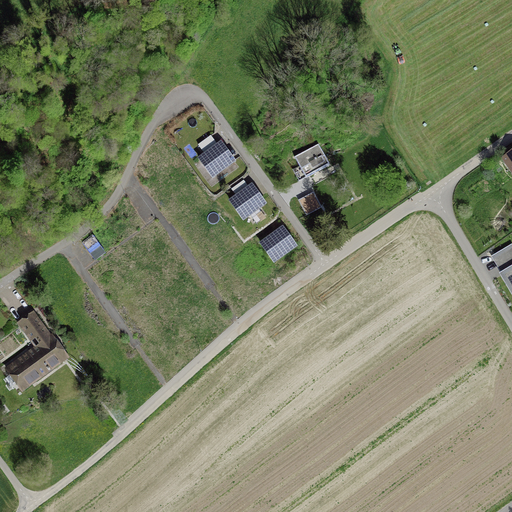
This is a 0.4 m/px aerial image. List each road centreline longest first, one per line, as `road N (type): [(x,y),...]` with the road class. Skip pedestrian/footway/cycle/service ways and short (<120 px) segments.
road 1 (unclassified): [(434,193),(320,262),(20,511)]
road 2 (residential): [(434,193),(511,325)]
